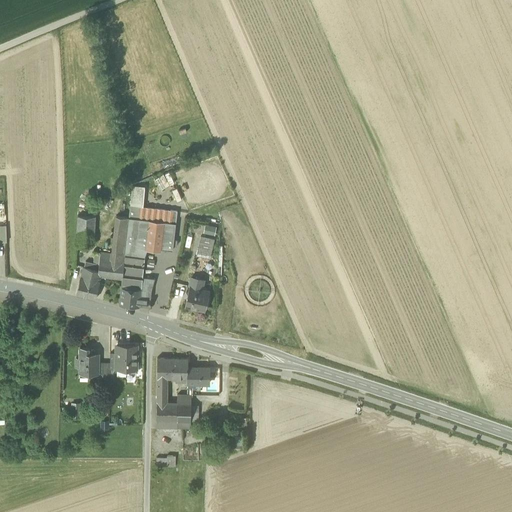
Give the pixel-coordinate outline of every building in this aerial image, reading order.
[(131,184),(129,205),(142,206),(144,186),(131,184)] [(162,208),(142,206),(129,205),(128,213),(128,216),(124,250),(134,251),(144,252),(144,251),(143,251),(144,246),(172,249),(177,210),(162,208)] [(77,220),(76,228),(94,229),(94,216),(77,215),(77,220)] [(115,215),(111,250),(124,251),(124,250),(128,216),(122,216),(115,215)] [(215,234),(216,224),(204,223),(203,232),(215,234)] [(93,243),(94,229),(76,228),(76,242),(93,243)] [(196,255),(209,258),(214,238),(201,235),(196,255)] [(107,261),(123,262),(124,251),(111,250),(110,253),(108,253),(107,261)] [(124,250),(124,251),(123,262),(143,264),(144,253),(144,252),(134,251),(124,250)] [(106,274),(107,261),(108,253),(99,252),(98,268),(97,273),(100,273),(106,274)] [(142,276),(153,277),(154,261),(151,261),(152,254),(144,253),(143,264),(142,276)] [(106,274),(122,275),(123,262),(107,261),(106,274)] [(143,264),(123,262),(122,275),(121,286),(119,304),(138,306),(149,307),(150,298),(150,296),(143,295),(143,297),(140,297),(142,276),(143,264)] [(82,265),(80,276),(99,280),(100,273),(97,273),(98,268),(82,265)] [(242,290),(243,296),(246,301),(251,305),(257,307),(263,306),(269,303),(272,298),(274,292),(273,286),(270,281),(266,277),(260,275),(253,276),(248,279),(244,284),(242,290)] [(95,297),(99,280),(80,276),(76,293),(95,297)] [(153,277),(142,276),(140,297),(143,297),(143,295),(150,296),(154,277),(153,277)] [(191,277),(189,285),(201,288),(203,280),(191,277)] [(210,290),(201,288),(189,285),(185,305),(205,310),(210,290)] [(117,366),(127,366),(127,365),(136,365),(136,347),(129,347),(129,344),(116,344),(116,352),(116,366),(117,366)] [(86,373),(97,373),(97,361),(96,361),(95,352),(93,352),(93,349),(92,348),(88,348),(88,346),(79,346),(79,357),(75,357),(75,367),(78,367),(81,367),(81,370),(86,370),(86,373)] [(167,378),(171,377),(172,358),(157,358),(157,377),(167,378)] [(171,377),(175,378),(187,378),(187,367),(188,358),(172,358),(171,377)] [(97,361),(97,373),(103,373),(103,372),(110,372),(110,368),(110,361),(97,361)] [(209,367),(187,367),(187,378),(187,382),(187,383),(193,383),(208,383),(209,367)] [(167,396),(167,378),(157,377),(157,402),(164,402),(164,396),(167,396)] [(177,394),(177,402),(183,402),(183,419),(191,420),(191,404),(191,403),(191,394),(187,394),(177,394)] [(71,402),(71,407),(70,413),(70,416),(81,417),(81,402),(71,402)] [(177,402),(164,402),(164,408),(157,408),(157,419),(177,419),(177,402)] [(199,405),(191,404),(191,420),(198,420),(199,405)] [(177,428),(177,419),(157,419),(157,427),(177,428)] [(190,428),(191,420),(183,419),(177,419),(177,428),(190,428)] [(109,420),(100,420),(100,427),(100,429),(108,429),(109,420)] [(235,430),(234,448),(242,448),(243,430),(235,430)] [(217,446),(229,446),(229,436),(217,435),(217,446)] [(167,456),(156,456),(156,465),(167,466),(175,466),(175,461),(175,454),(167,454),(167,456)]
